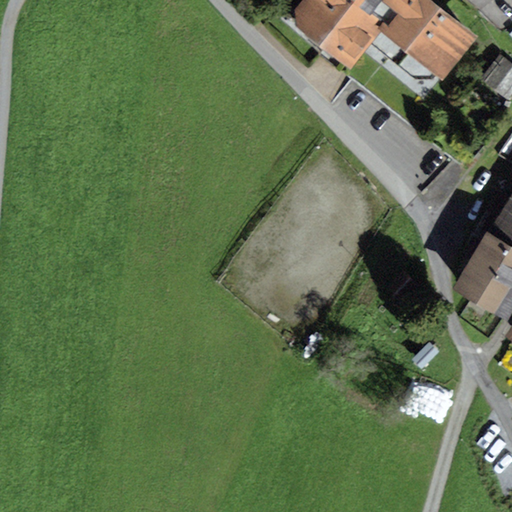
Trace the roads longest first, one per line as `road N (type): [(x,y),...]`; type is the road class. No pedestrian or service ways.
road 1 (residential): [(511,431),(458,335),(410,203),(226,0)]
road 2 (track): [(429,511),(474,369)]
